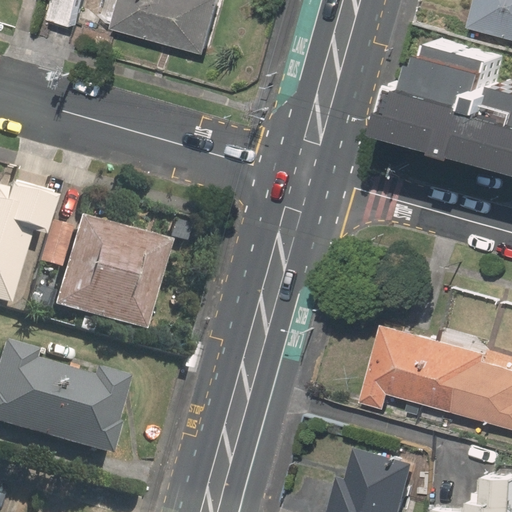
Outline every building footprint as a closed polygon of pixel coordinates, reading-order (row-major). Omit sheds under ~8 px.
[(84,25),(92,0),(63,0),(59,16),(84,25)] [(214,47),(227,0),(106,0),(103,15),(214,47)] [(511,0),(474,0),(467,27),(511,39),(511,0)] [(511,56),(432,36),(408,128),(511,155),(511,56)] [(44,228),(55,191),(1,175),(0,176),(0,297),(11,301),(33,225),(44,228)] [(146,329),(173,237),(83,211),(56,303),(146,329)] [(62,267),(76,225),(55,218),(41,259),(62,267)] [(511,360),(380,324),(362,389),(511,430),(511,360)] [(99,365),(96,374),(35,357),(38,345),(10,337),(0,373),(0,419),(112,450),(132,374),(99,365)] [(336,475),(325,511),(398,511),(411,464),(354,448),(346,478),(336,475)] [(511,511),(511,475),(489,473),(484,510),(434,504),(433,511),(511,511)]
